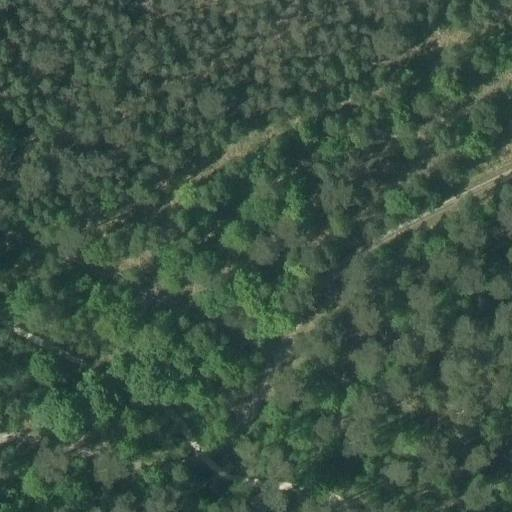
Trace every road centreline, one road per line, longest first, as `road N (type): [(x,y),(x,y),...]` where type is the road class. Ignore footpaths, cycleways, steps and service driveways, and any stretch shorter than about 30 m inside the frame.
road 1 (track): [(0,452),(28,445),(145,471),(203,457),(250,412),(333,270),(511,182)]
road 2 (track): [(511,458),(0,230)]
